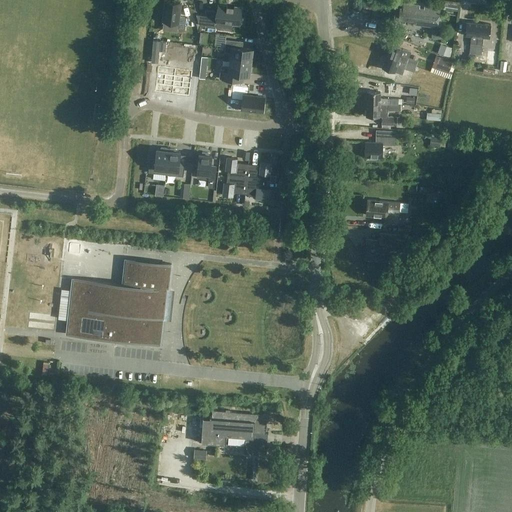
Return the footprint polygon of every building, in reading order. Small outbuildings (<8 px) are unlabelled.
[(181,3),(166,1),(163,22),(178,23),(177,29),(185,29),(186,17),(179,17),(181,3)] [(401,8),(400,19),(424,21),(423,25),(439,26),(441,7),(426,6),(425,8),(421,8),(421,5),(405,3),(404,8),(401,8)] [(458,4),(444,3),(443,14),(457,16),(458,4)] [(206,14),(196,13),(199,25),(216,27),(217,22),(242,25),(243,15),(240,15),(241,8),(218,5),(218,11),(206,9),(206,14)] [(477,36),(478,23),(466,22),(465,35),(471,35),(469,54),(475,55),(476,44),(477,36)] [(491,24),(478,23),(477,36),(489,37),(491,24)] [(432,29),(431,37),(443,38),(444,30),(432,29)] [(399,47),(410,50),(412,41),(401,38),(399,47)] [(228,59),(251,62),(252,49),(239,47),(239,41),(226,39),(224,52),(229,52),(228,59)] [(390,44),(386,56),(425,70),(427,65),(422,63),(401,55),(403,49),(390,44)] [(417,55),(420,49),(414,46),(411,52),(417,55)] [(425,70),(386,56),(382,67),(405,75),(402,82),(419,88),(421,83),(415,81),(415,79),(411,78),(413,72),(423,76),(426,70),(425,70)] [(243,81),(244,74),(249,75),(251,62),(228,59),(228,60),(230,60),(230,67),(220,66),(219,78),(235,80),(243,81)] [(175,69),(158,67),(155,92),(172,94),(175,69)] [(172,94),(189,96),(192,71),(175,69),(172,94)] [(263,112),(264,97),(248,95),(249,87),(232,86),(231,100),(242,101),(241,109),(263,112)] [(367,92),(367,104),(398,105),(398,99),(380,99),(380,92),(367,92)] [(366,116),(382,116),(387,117),(387,111),(401,111),(401,105),(398,105),(367,104),(366,116)] [(441,113),(427,112),(427,119),(440,120),(441,113)] [(394,125),(394,117),(387,117),(382,116),(381,125),(394,125)] [(377,129),(376,133),(376,142),(365,142),(365,157),(382,158),(383,144),(396,144),(396,130),(377,129)] [(431,136),(430,145),(440,146),(441,137),(431,136)] [(150,159),(148,172),(166,174),(169,148),(161,148),(161,150),(157,149),(155,160),(150,159)] [(169,148),(166,174),(183,176),(185,163),(179,163),(180,152),(176,151),(176,149),(169,148)] [(199,154),(197,178),(209,179),(208,187),(214,188),(216,167),(210,166),(211,155),(209,155),(209,153),(202,152),(202,154),(199,154)] [(226,157),(225,170),(228,170),(227,176),(247,178),(248,163),(240,162),(240,164),(237,163),(237,158),(226,157)] [(248,163),(247,178),(266,180),(267,175),(270,175),(271,162),(260,161),(260,166),(257,166),(257,164),(248,163)] [(223,182),(222,195),(233,196),(234,191),(236,191),(236,192),(246,193),(247,178),(227,176),(226,182),(223,182)] [(247,178),(246,193),(255,194),(255,198),(269,200),(270,189),(264,188),(264,186),(266,186),(266,180),(247,178)] [(429,186),(429,194),(444,195),(444,186),(439,185),(439,186),(429,186)] [(408,203),(388,201),(367,199),(366,215),(385,217),(384,224),(398,225),(399,211),(407,212),(408,203)] [(377,262),(388,263),(390,243),(398,244),(399,235),(381,233),(380,240),(367,239),(367,238),(366,238),(364,259),(365,259),(377,260),(377,262)] [(71,291),(68,318),(67,334),(161,345),(165,319),(171,320),(173,301),(175,289),(169,289),(170,287),(173,263),(126,259),(123,284),(73,278),(71,291)] [(203,417),(201,442),(206,443),(207,445),(207,444),(210,443),(211,443),(226,444),(226,435),(245,436),(245,442),(245,443),(243,445),(244,445),(244,444),(246,446),(246,447),(246,448),(247,450),(247,451),(248,452),(249,453),(250,454),(252,455),(253,455),(254,455),(256,455),(258,455),(259,454),(261,453),(262,452),(263,451),(264,449),(264,448),(264,447),(265,438),(267,437),(268,434),(268,433),(265,432),(265,430),(266,430),(266,429),(265,429),(266,428),(266,426),(266,422),(267,422),(267,414),(263,414),(230,412),(230,410),(226,410),(226,411),(212,410),(212,418),(203,418),(203,417)] [(206,458),(206,450),(194,449),(194,458),(206,458)]
